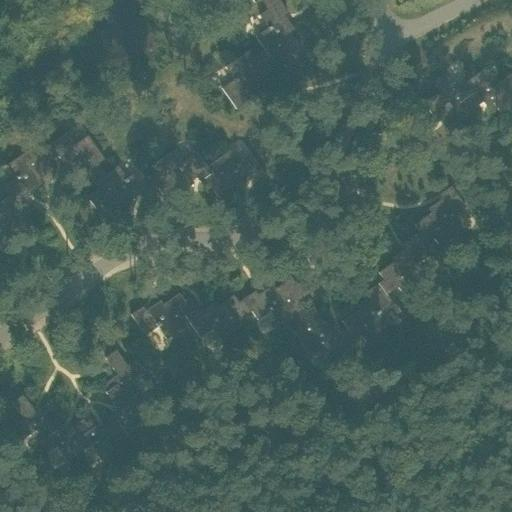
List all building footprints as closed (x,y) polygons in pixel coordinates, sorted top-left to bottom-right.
[(258,0),(260,0),(267,10),(280,1),(278,0),(251,0),(254,3),(258,0)] [(255,37),(263,49),(272,61),(278,57),(286,68),(298,59),(294,54),(301,49),(290,33),(294,30),(284,15),(288,13),(280,1),(267,10),(259,16),(267,28),(255,37)] [(272,61),(263,49),(253,56),(249,50),(225,67),(234,80),(221,89),(236,109),(248,101),(245,97),(259,86),(257,82),(273,71),(268,64),(272,61)] [(456,115),(462,111),(457,102),(472,92),(465,82),(456,88),(445,72),(431,82),(438,92),(422,103),(430,114),(447,102),(456,115)] [(485,108),(492,104),(491,102),(507,92),(500,82),(491,88),(480,72),(465,82),(472,92),(457,102),(462,111),(464,114),(481,104),(485,108)] [(511,74),(500,82),(507,92),(491,102),(492,104),(499,114),(511,105),(511,74)] [(65,132),(44,147),(53,160),(58,156),(68,171),(72,168),(83,184),(90,179),(91,180),(103,172),(98,165),(104,161),(87,136),(74,145),(65,132)] [(2,188),(8,196),(16,208),(29,199),(26,195),(41,185),(38,180),(54,169),(49,162),(53,160),(44,147),(33,154),(30,149),(6,166),(15,179),(2,188)] [(230,150),(206,167),(208,170),(196,178),(207,193),(212,190),(217,197),(233,186),(236,190),(251,179),(254,183),(266,175),(251,154),(239,163),(230,150)] [(155,172),(145,178),(154,191),(158,188),(163,195),(179,184),(182,188),(196,178),(208,170),(206,167),(196,153),(181,164),(172,152),(151,166),(155,172)] [(105,176),(103,172),(91,180),(97,189),(86,197),(95,209),(100,205),(105,213),(121,201),(124,206),(139,195),(142,199),(154,191),(145,178),(139,170),(126,179),(118,167),(105,176)] [(419,232),(414,236),(422,248),(434,240),(438,246),(462,230),(453,217),(466,208),(451,186),(439,195),(442,199),(427,209),(430,213),(414,225),(419,232)] [(0,236),(5,233),(2,229),(18,218),(13,210),(16,208),(8,196),(0,201),(0,236)] [(383,280),(378,284),(387,297),(398,289),(402,295),(424,280),(415,266),(428,258),(422,248),(414,236),(403,243),(406,247),(391,258),(394,262),(378,273),(383,280)] [(277,326),(289,318),(303,308),(298,302),(310,294),(301,281),(296,285),(291,278),(275,289),(272,285),(257,295),(254,291),(241,300),(250,313),(256,322),(268,313),(277,326)] [(346,329),(342,331),(351,344),(361,337),(364,342),(388,326),(380,314),(393,306),(387,297),(378,284),(367,291),(369,295),(355,306),(358,310),(341,321),(346,329)] [(197,340),(210,331),(199,313),(200,312),(189,297),(184,300),(179,293),(163,305),(160,300),(145,311),(142,307),(130,315),(143,334),(157,324),(168,339),(187,326),(197,340)] [(240,319),(250,313),(241,300),(238,302),(233,295),(217,306),(214,302),(200,312),(199,313),(210,331),(219,343),(244,326),(240,319)] [(303,308),(289,318),(295,327),(285,334),(302,359),(321,346),(330,358),(351,344),(342,331),(338,334),(328,320),(324,323),(313,307),(305,312),(303,308)] [(104,384),(108,390),(115,385),(127,400),(136,394),(131,385),(148,374),(137,359),(127,366),(116,350),(105,358),(117,375),(104,384)] [(105,418),(109,425),(115,421),(123,432),(127,438),(140,429),(133,418),(147,409),(136,394),(127,400),(115,385),(108,390),(105,392),(117,410),(105,418)] [(37,430),(43,439),(56,431),(50,423),(45,415),(52,410),(47,403),(34,412),(23,395),(11,403),(22,418),(12,426),(22,441),(37,430)] [(91,418),(85,423),(90,431),(74,443),(81,453),(90,447),(101,462),(115,452),(109,442),(123,432),(115,421),(109,425),(100,431),(91,418)] [(56,431),(43,439),(38,443),(45,454),(55,447),(66,463),(81,453),(74,443),(90,431),(85,423),(82,419),(65,431),(57,419),(50,423),(56,431)]
